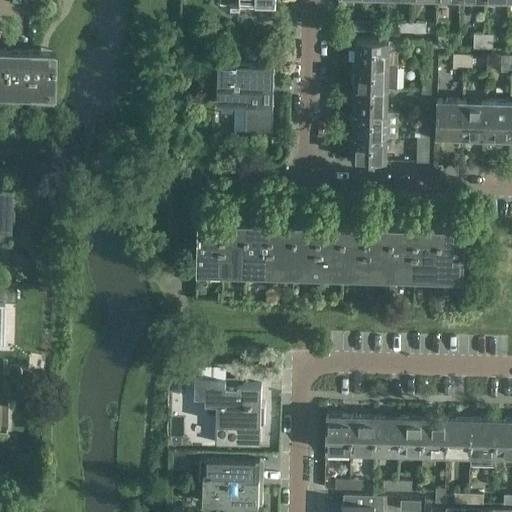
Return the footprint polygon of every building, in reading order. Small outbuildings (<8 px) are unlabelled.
[(363,30),(363,20),(350,20),(350,30),(363,30)] [(378,21),(363,20),(363,30),(378,31),(378,21)] [(411,31),(412,21),(399,21),(398,31),(411,31)] [(426,21),(412,21),(411,31),(426,31),(426,21)] [(449,47),(449,46),(449,33),(440,32),(439,46),(449,47)] [(483,48),(484,33),(474,33),(474,47),(483,48)] [(493,34),(484,33),(483,48),(492,48),(493,34)] [(356,49),(356,62),(398,63),(399,51),(396,51),(396,40),(399,40),(399,39),(357,38),(352,38),(352,49),(356,49)] [(433,40),(424,40),(424,53),(432,54),(433,40)] [(30,49),(29,49),(5,49),(4,92),(11,92),(11,91),(28,92),(28,93),(48,94),(53,94),(54,50),(43,50),(39,49),(30,49)] [(462,67),(463,54),(454,53),(454,67),(462,67)] [(473,54),(463,54),(462,67),(472,67),(473,54)] [(511,69),(511,55),(501,55),(501,68),(511,69)] [(275,63),(237,62),(237,60),(231,60),(231,61),(219,61),(219,63),(218,99),(218,101),(235,102),(234,129),(245,130),(272,131),(273,103),(274,103),(274,101),(273,101),(274,64),(275,64),(275,63)] [(398,63),(356,62),(351,62),(351,72),(356,72),(355,85),(351,85),(351,86),(398,88),(398,63)] [(423,74),(423,88),(431,89),(432,75),(423,74)] [(388,112),(389,89),(398,89),(398,88),(351,86),(351,94),(355,94),(355,110),(351,110),(351,111),(388,112)] [(431,102),(431,89),(423,88),(423,102),(431,102)] [(460,137),(461,99),(438,99),(438,98),(437,98),(436,136),(437,136),(460,137)] [(484,137),(485,100),(461,99),(460,137),(484,137)] [(509,138),(510,101),(485,100),(484,137),(509,138)] [(388,112),(351,111),(350,121),(354,121),(354,134),(350,134),(398,136),(399,113),(388,112)] [(430,130),(430,117),(422,117),(422,130),(430,130)] [(429,161),(430,130),(422,130),(422,136),(418,136),(417,161),(429,161)] [(398,136),(350,134),(350,144),(354,144),(353,159),(387,160),(387,136),(398,136)] [(10,227),(11,187),(0,186),(0,240),(9,241),(10,227)] [(222,270),(223,218),(223,220),(200,219),(200,218),(198,218),(197,270),(222,270)] [(246,271),(247,219),(247,220),(224,220),(224,218),(223,218),(222,270),(246,271)] [(270,272),(271,220),(271,221),(248,220),(248,219),(247,219),(246,271),(270,272)] [(294,272),(295,220),(295,222),(272,221),(272,220),(271,220),(270,272),(294,272)] [(317,273),(319,221),(319,222),(310,222),(296,222),(296,220),(295,220),(294,272),(317,273)] [(342,274),(344,222),(343,222),(343,223),(320,222),(320,221),(319,221),(317,273),(342,274)] [(366,274),(368,222),(367,222),(367,224),(356,223),(345,223),(345,222),(344,222),(342,274),(366,274)] [(390,275),(392,223),(391,223),(391,224),(377,224),(369,224),(369,222),(368,222),(366,274),(390,275)] [(414,276),(416,224),(415,224),(415,225),(404,225),(393,224),(393,223),(392,223),(390,275),(414,276)] [(438,276),(440,224),(439,224),(439,226),(417,225),(417,224),(416,224),(414,276),(438,276)] [(441,224),(440,224),(438,276),(464,277),(465,225),(463,225),(463,226),(441,226),(441,224)] [(15,301),(16,286),(0,285),(0,339),(1,340),(2,301),(15,301)] [(169,365),(169,375),(185,376),(186,365),(169,365)] [(228,365),(209,366),(210,376),(228,375),(228,365)] [(262,384),(242,383),(229,383),(229,382),(226,382),(226,379),(195,378),(195,395),(206,395),(205,402),(217,402),(216,442),(260,444),(261,423),(265,424),(265,403),(261,402),(262,384)] [(350,451),(351,414),(329,414),(329,413),(327,413),(326,450),(350,451)] [(374,452),(375,415),(353,414),(351,414),(350,451),(374,452)] [(397,452),(399,416),(377,415),(375,415),(374,452),(397,452)] [(422,453),(423,416),(401,416),(401,415),(399,415),(399,416),(397,452),(422,453)] [(446,453),(447,417),(425,416),(423,416),(422,453),(446,453)] [(470,454),(470,418),(449,417),(447,417),(446,453),(470,454)] [(494,455),(495,418),(473,418),(473,417),(470,417),(470,418),(470,454),(469,463),(493,464),(494,455)] [(511,455),(511,418),(497,418),(495,418),(494,455),(511,455)] [(263,504),(263,488),(256,487),(256,479),(259,479),(260,459),(200,458),(199,478),(203,478),(203,502),(263,504)] [(348,488),(348,477),(336,476),(336,488),(348,488)] [(363,477),(348,477),(348,488),(363,488),(363,477)] [(396,489),(396,478),(382,478),(382,489),(396,489)] [(410,478),(396,478),(396,489),(409,490),(410,478)] [(435,501),(444,501),(444,490),(435,490),(435,501)] [(468,501),(469,490),(455,490),(454,501),(468,501)] [(482,491),(469,490),(468,501),(482,502),(482,491)] [(511,502),(511,491),(503,492),(503,502),(511,502)] [(373,505),(372,495),(348,494),(347,505),(373,505)] [(381,505),(382,495),(372,495),(373,505),(347,505),(342,504),(341,511),(374,511),(375,505),(381,505)] [(421,501),(401,500),(401,510),(420,511),(421,501)]
